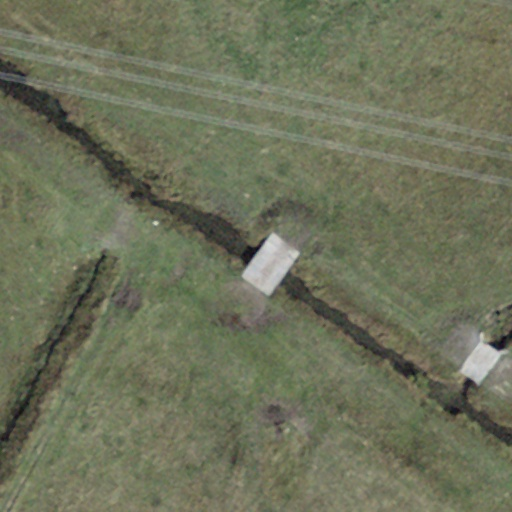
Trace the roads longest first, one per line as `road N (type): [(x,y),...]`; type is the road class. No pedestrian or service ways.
road 1 (track): [(320,192),(223,334)]
road 2 (track): [(405,310),(511,385)]
